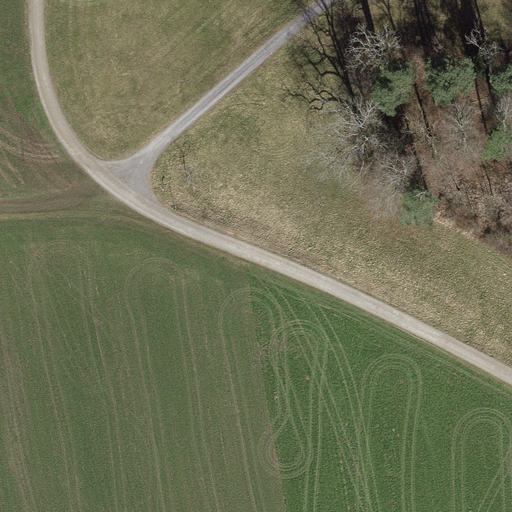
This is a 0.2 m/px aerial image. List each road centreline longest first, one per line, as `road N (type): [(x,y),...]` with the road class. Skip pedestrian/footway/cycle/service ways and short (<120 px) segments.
road 1 (track): [(38,0),(40,72),(73,150),(120,182),(511,367)]
road 2 (track): [(0,199),(120,182),(152,143),(327,0)]
